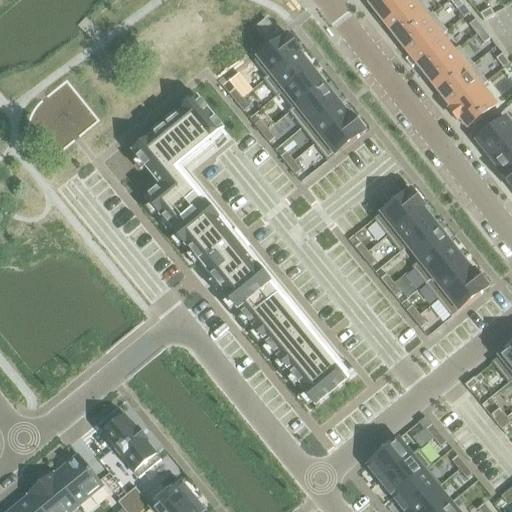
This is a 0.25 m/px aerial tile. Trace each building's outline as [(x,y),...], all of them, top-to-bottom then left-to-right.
[(377,0),(370,6),(376,15),(375,16),(382,26),(384,25),(385,26),(417,0),(377,0)] [(418,0),(417,0),(385,26),(398,42),(397,43),(397,44),(432,17),(431,16),(418,0)] [(458,0),(452,0),(450,2),(458,11),(464,6),(458,0)] [(491,9),(480,15),(484,22),(495,16),(491,9)] [(432,17),(397,44),(398,44),(399,43),(412,60),(441,37),(442,38),(447,33),(433,15),(431,16),(432,17)] [(266,20),(258,27),(266,38),(275,31),(266,20)] [(476,22),(470,26),(477,36),(483,31),(476,22)] [(483,31),(477,36),(484,45),(491,40),(483,31)] [(288,36),(255,63),(267,79),(268,79),(300,54),(300,55),(302,54),(288,36)] [(441,37),(412,60),(425,76),(424,77),(424,78),(455,54),(454,53),(442,38),(441,37)] [(455,54),(424,78),(425,78),(426,77),(438,93),(437,94),(438,95),(474,66),(460,48),(454,53),(455,54)] [(267,79),(264,81),(277,99),(281,96),(281,95),(312,70),(300,55),(300,54),(268,79),(267,79)] [(503,55),(496,60),(504,70),(510,65),(503,55)] [(474,66),(438,95),(439,94),(452,110),(452,111),(487,83),(474,66)] [(312,70),(281,95),(281,96),(293,110),(293,111),(325,86),(312,70)] [(452,110),(450,111),(459,123),(461,122),(468,130),(497,107),(482,88),(488,84),(487,83),(452,111),(452,110)] [(293,110),(289,113),(302,130),(338,102),(325,86),(293,111),(293,110)] [(235,91),(229,96),(237,105),(243,100),(235,91)] [(243,100),(237,105),(244,115),(251,110),(243,100)] [(199,101),(134,154),(162,188),(147,200),(317,408),(349,382),(177,171),(225,132),(199,101)] [(338,102),(302,130),(315,146),(350,118),(350,117),(338,102)] [(350,118),(315,146),(328,163),(365,133),(352,116),(350,117),(350,118)] [(511,128),(505,120),(477,142),(491,159),(511,142),(511,128)] [(261,122),(255,127),(263,137),(269,132),(261,122)] [(269,132),(263,137),(270,146),(277,141),(269,132)] [(511,142),(491,159),(503,174),(503,175),(511,168),(511,142)] [(287,153),(281,159),(288,168),(295,163),(287,153)] [(295,163),(288,168),(296,178),(302,173),(295,163)] [(503,174),(501,176),(511,190),(511,168),(503,175),(503,174)] [(412,192),(374,221),(388,238),(423,210),(424,211),(426,209),(412,192)] [(423,210),(388,238),(401,255),(409,249),(408,248),(436,226),(424,211),(423,210)] [(436,226),(408,248),(409,249),(420,263),(421,264),(449,242),(436,226)] [(420,263),(413,269),(426,286),(461,258),(449,242),(421,264),(420,263)] [(361,244),(355,249),(363,259),(369,254),(361,244)] [(369,254),(363,259),(370,268),(377,263),(369,254)] [(461,258),(426,286),(438,302),(474,274),(473,273),(461,258)] [(474,274),(438,302),(452,319),(489,289),(475,271),(473,273),(474,274)] [(387,276),(381,281),(388,290),(395,285),(387,276)] [(395,285),(388,290),(396,300),(402,295),(395,285)] [(413,307),(406,312),(414,322),(420,317),(413,307)] [(420,317),(414,322),(422,332),(428,326),(420,317)] [(511,348),(492,365),(510,386),(511,383),(511,348)] [(474,379),(465,387),(470,393),(479,385),(474,379)] [(502,413),(493,421),(498,427),(507,419),(502,413)] [(107,434),(104,436),(139,480),(161,462),(146,443),(148,442),(138,430),(136,431),(126,418),(118,424),(113,423),(106,429),(107,434)] [(511,425),(507,419),(498,427),(503,433),(511,425)] [(432,426),(426,431),(434,440),(440,435),(432,426)] [(426,430),(411,442),(419,451),(419,452),(434,440),(426,431),(426,430)] [(440,435),(434,440),(442,450),(448,445),(440,435)] [(398,442),(367,467),(381,484),(412,458),(411,457),(398,442)] [(412,458),(381,484),(393,500),(394,499),(393,499),(427,473),(429,471),(429,472),(433,469),(419,452),(419,451),(411,457),(412,458)] [(55,476),(54,477),(79,508),(105,488),(79,456),(55,476)] [(458,457),(452,462),(460,472),(466,467),(458,457)] [(466,467),(460,472),(468,481),(474,476),(466,467)] [(427,473),(393,499),(394,499),(403,511),(410,511),(438,490),(439,491),(440,489),(442,488),(429,472),(429,471),(427,473)] [(53,474),(27,495),(29,497),(30,496),(42,511),(75,511),(79,508),(54,477),(55,476),(53,474)] [(181,483),(150,509),(152,511),(180,511),(195,500),(181,483)] [(136,489),(127,496),(139,511),(146,511),(151,508),(136,489)] [(438,490),(410,511),(442,511),(451,505),(439,491),(438,490)] [(511,491),(511,490),(501,498),(506,504),(511,499),(511,491)] [(29,497),(10,511),(42,511),(30,496),(29,497)] [(139,511),(127,496),(118,504),(124,511),(139,511)] [(204,511),(195,500),(180,511),(204,511)]
